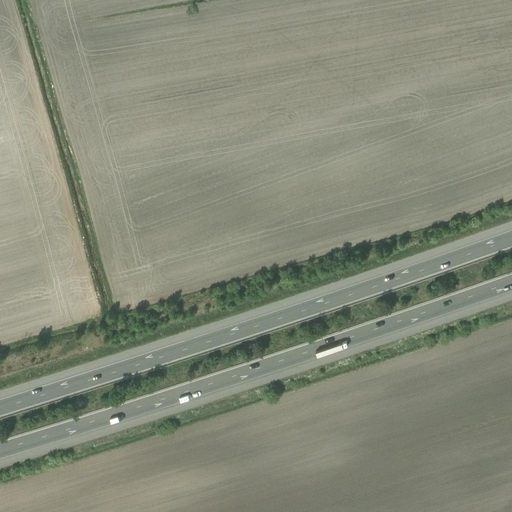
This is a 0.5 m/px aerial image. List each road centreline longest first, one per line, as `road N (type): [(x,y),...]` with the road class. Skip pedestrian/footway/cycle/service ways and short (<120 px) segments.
road 1 (motorway): [(511,237),(0,407)]
road 2 (motorway): [(0,450),(511,282)]
